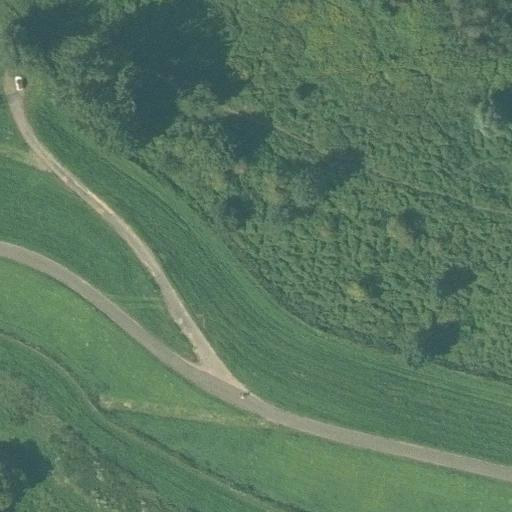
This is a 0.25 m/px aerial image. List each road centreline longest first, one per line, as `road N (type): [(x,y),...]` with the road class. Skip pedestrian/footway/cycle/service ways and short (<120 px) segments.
road 1 (unclassified): [(511,475),(256,408),(183,369),(61,273),(0,247)]
road 2 (track): [(232,397),(133,240),(35,146),(0,63)]
